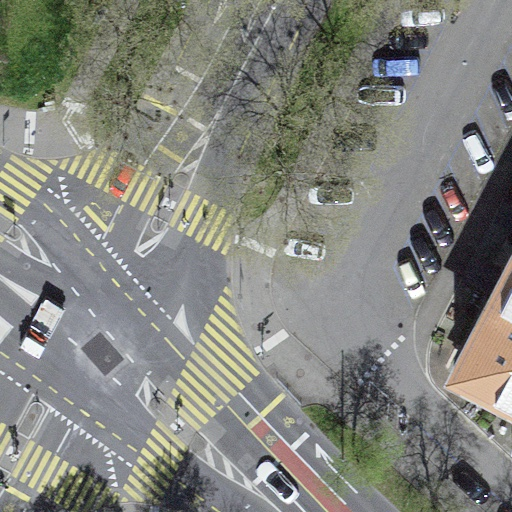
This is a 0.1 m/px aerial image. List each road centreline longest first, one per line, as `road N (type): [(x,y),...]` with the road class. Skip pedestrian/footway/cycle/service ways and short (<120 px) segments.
road 1 (primary): [(265,0),(92,332)]
road 2 (primary): [(283,511),(92,332)]
road 3 (secondary): [(0,502),(92,332)]
